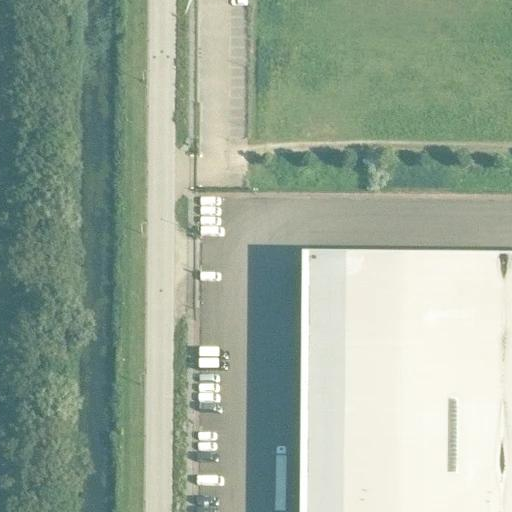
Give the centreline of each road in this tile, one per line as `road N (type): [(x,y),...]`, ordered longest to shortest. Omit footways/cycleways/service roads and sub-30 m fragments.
road 1 (unclassified): [(158,511),(163,0)]
road 2 (track): [(41,511),(45,0)]
